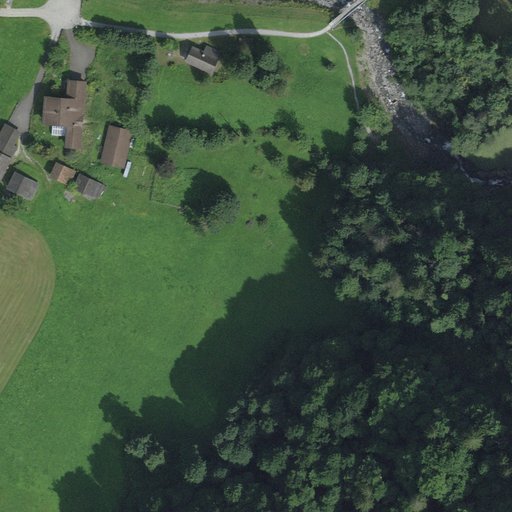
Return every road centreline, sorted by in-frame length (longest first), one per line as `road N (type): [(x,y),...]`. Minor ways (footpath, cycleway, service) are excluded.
road 1 (track): [(283,34),(172,36),(61,20)]
road 2 (residential): [(25,153),(34,88),(61,20)]
